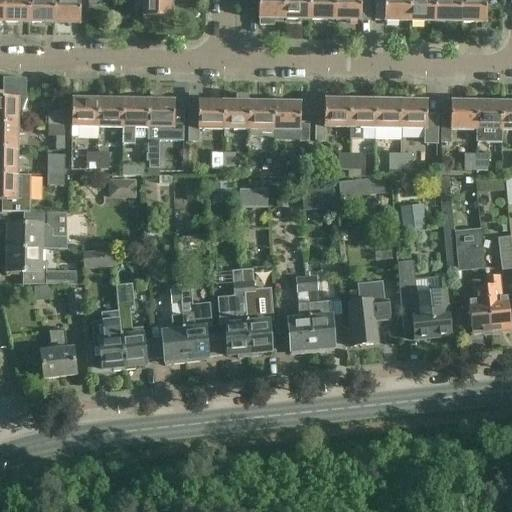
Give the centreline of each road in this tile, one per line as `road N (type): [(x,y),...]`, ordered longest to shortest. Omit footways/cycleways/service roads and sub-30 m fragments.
road 1 (secondary): [(14,453),(76,438),(511,391)]
road 2 (residential): [(511,65),(223,63)]
road 3 (residential): [(223,63),(0,59)]
